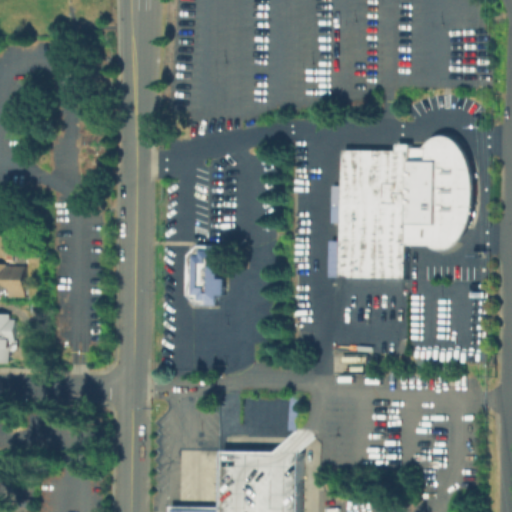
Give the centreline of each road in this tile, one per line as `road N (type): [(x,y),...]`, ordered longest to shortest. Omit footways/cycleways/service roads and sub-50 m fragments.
road 1 (tertiary): [(135,0),(129,511)]
road 2 (residential): [(504,511),(511,54)]
road 3 (residential): [(132,384),(0,384)]
